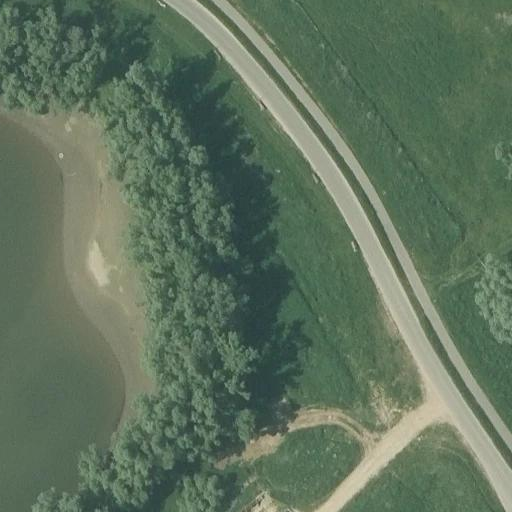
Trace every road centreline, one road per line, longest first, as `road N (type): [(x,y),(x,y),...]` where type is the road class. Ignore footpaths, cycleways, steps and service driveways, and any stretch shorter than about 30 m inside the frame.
road 1 (unclassified): [(173,0),(236,58),(322,170),(434,375),(511,485)]
road 2 (track): [(326,511),(448,395)]
